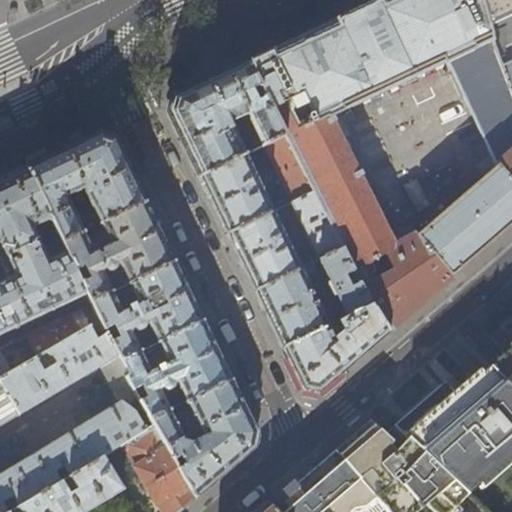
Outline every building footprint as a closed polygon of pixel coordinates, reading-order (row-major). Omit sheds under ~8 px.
[(359,283),(370,305),(373,311),(375,311),(389,331),(440,287),(448,280),(500,235),(511,224),(511,92),(492,38),(481,0),(380,0),(359,10),(248,63),(284,135),(313,192),(342,249),(353,272),(359,283)] [(511,0),(481,0),(492,38),(511,92),(511,0)] [(263,145),(284,135),(248,63),(219,76),(174,98),(169,111),(185,144),(200,176),(245,154),(246,154),(230,120),(242,115),(245,122),(251,120),(263,145)] [(55,153),(27,167),(62,241),(62,242),(83,232),(66,196),(70,194),(75,204),(88,198),(101,223),(146,201),(130,169),(130,168),(115,136),(101,132),(55,153)] [(313,192),(284,135),(263,145),(292,202),(313,192)] [(273,211),(245,154),(200,176),(214,204),(228,233),(273,211)] [(0,179),(9,175),(6,166),(0,169),(0,179)] [(0,179),(0,289),(17,326),(87,294),(81,281),(75,269),(67,251),(48,260),(38,241),(47,236),(52,245),(62,241),(27,167),(20,170),(9,175),(0,179)] [(342,249),(313,192),(292,202),(290,203),(318,260),(342,249)] [(146,201),(101,223),(111,244),(107,246),(109,250),(98,255),(96,251),(93,252),(83,232),(62,242),(67,251),(75,269),(84,266),(89,277),(81,281),(87,294),(91,301),(112,291),(102,270),(105,268),(108,270),(110,270),(113,270),(115,267),(116,263),(120,261),(130,282),(175,260),(169,248),(159,228),(156,221),(146,201)] [(301,268),(273,211),(228,233),(242,262),(256,290),(301,268)] [(353,272),(342,249),(318,260),(346,317),(370,305),(359,283),(351,287),(345,276),(353,272)] [(175,260),(130,282),(140,303),(136,305),(138,309),(128,314),(126,310),(122,312),(112,291),(91,301),(93,306),(102,322),(122,360),(141,351),(131,330),(135,328),(138,330),(142,329),(145,326),(144,323),(148,321),(159,342),(204,320),(189,289),(175,260)] [(314,262),(301,268),(256,290),(267,313),(283,347),(328,326),(305,277),(318,271),(314,262)] [(0,334),(17,326),(0,289),(0,334)] [(373,311),(370,305),(346,317),(328,326),(283,347),(294,369),(303,389),(318,392),(346,368),(389,331),(375,311),(373,311)] [(93,306),(27,337),(39,357),(102,322),(93,306)] [(204,320),(159,342),(169,363),(165,365),(167,369),(157,373),(155,370),(151,371),(141,351),(122,360),(130,375),(127,377),(134,389),(141,385),(148,397),(141,401),(151,419),(170,410),(160,389),(164,387),(167,390),(169,391),(172,390),(174,388),(175,386),(174,382),(178,380),(188,401),(232,380),(217,349),(204,320)] [(0,511),(10,511),(17,508),(103,458),(113,452),(148,431),(137,411),(134,408),(140,399),(134,389),(127,377),(130,375),(122,360),(102,322),(39,357),(13,372),(0,379),(0,426),(101,366),(121,403),(0,476),(0,511)] [(488,367),(511,390),(511,341),(509,344),(511,347),(500,357),(488,367)] [(0,379),(13,372),(0,349),(0,348),(0,379)] [(511,390),(488,367),(468,385),(458,394),(441,381),(394,425),(467,494),(511,456),(511,390)] [(232,380),(188,401),(205,436),(193,442),(184,439),(170,410),(151,419),(155,427),(197,498),(224,474),(255,447),(258,433),(245,406),(232,380)] [(350,429),(332,445),(388,511),(411,511),(425,497),(436,511),(445,511),(467,494),(394,425),(384,435),(367,415),(350,429)] [(155,427),(148,431),(113,452),(117,460),(126,455),(161,511),(180,511),(197,498),(155,427)] [(281,489),(267,501),(276,511),(388,511),(332,445),(314,461),(281,489)] [(84,511),(123,489),(103,458),(17,508),(19,511),(21,511),(84,511)] [(276,511),(267,501),(254,511),(276,511)]
